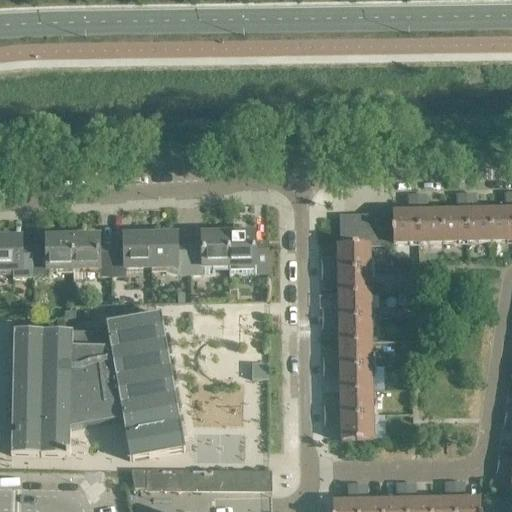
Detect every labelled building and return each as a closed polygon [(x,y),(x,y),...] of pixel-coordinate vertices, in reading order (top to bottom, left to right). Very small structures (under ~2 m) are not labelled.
[(467,209),(466,196),(457,196),(458,210),(462,209),(467,209)] [(475,209),(475,196),(466,196),(467,209),(471,209),(475,209)] [(418,210),(418,197),(409,197),(409,211),(413,210),(418,210)] [(426,210),(426,197),(418,197),(418,210),(422,210),(426,210)] [(511,244),(511,208),(510,208),(511,212),(491,212),(492,245),(511,244)] [(467,245),(467,209),(462,209),(462,213),(442,213),(443,246),(467,245)] [(492,245),(491,212),(471,213),(471,209),(467,209),(467,245),(492,245)] [(419,246),(418,210),(413,210),(413,214),(393,214),(393,218),(394,248),(395,248),(395,247),(419,246)] [(443,246),(442,213),(422,214),(422,210),(418,210),(419,246),(443,246)] [(368,247),(368,218),(355,219),(355,247),(368,247)] [(381,248),(380,218),(368,218),(368,247),(370,247),(370,248),(381,248)] [(394,248),(393,218),(380,218),(381,248),(394,248)] [(355,247),(355,219),(341,219),(342,248),(355,247)] [(229,269),(228,236),(202,237),(202,246),(203,269),(204,269),(229,269)] [(255,268),(255,245),(255,236),(228,236),(229,269),(254,268),(255,268)] [(178,270),(177,247),(177,237),(151,238),(151,270),(177,270),(178,270)] [(151,270),(151,238),(124,238),(125,248),(125,271),(126,271),(151,270)] [(74,272),(73,239),(47,240),(47,249),(47,272),(48,272),(74,272)] [(100,271),(99,248),(99,239),(73,239),(74,272),(99,271),(100,271)] [(22,273),(22,250),(21,240),(0,240),(0,273),(21,273),(22,273)] [(269,276),(268,245),(255,245),(255,268),(254,268),(255,276),(269,276)] [(190,278),(190,246),(177,247),(178,270),(177,270),(177,278),(190,278)] [(203,269),(202,246),(190,246),(190,278),(204,277),(204,269),(203,269)] [(370,272),(370,248),(370,247),(368,247),(355,247),(342,248),(338,248),(338,268),(334,268),(334,273),(370,272)] [(113,279),(112,248),(99,248),(100,271),(99,271),(99,279),(113,279)] [(125,271),(125,248),(112,248),(113,279),(126,279),(126,271),(125,271)] [(47,272),(47,249),(34,250),(35,281),(48,280),(48,272),(47,272)] [(35,281),(34,250),(22,250),(22,273),(21,273),(21,281),(35,281)] [(334,273),(334,268),(334,264),(321,264),(321,273),(334,273)] [(371,296),(370,272),(334,273),(335,277),(338,277),(339,297),(371,296)] [(335,281),(335,277),(334,273),(321,273),(322,282),(335,281)] [(371,321),(371,296),(339,297),(339,317),(335,317),(335,321),(371,321)] [(335,321),(335,317),(335,313),(322,313),(322,321),(335,321)] [(178,410),(176,400),(176,398),(174,388),(173,382),(171,373),(171,371),(169,361),(168,355),(166,345),(166,343),(164,334),(163,326),(161,317),(156,318),(106,326),(106,336),(73,335),(73,334),(14,333),(11,457),(70,459),(71,432),(123,423),(125,436),(136,434),(144,433),(181,426),(179,416),(178,410)] [(336,330),(336,326),(335,321),(322,321),(323,330),(336,330)] [(372,345),(371,321),(335,321),(336,326),(339,326),(339,345),(372,345)] [(372,369),(372,345),(339,345),(340,366),(336,366),(336,370),(372,369)] [(336,370),(336,366),(336,361),(323,362),(323,370),(336,370)] [(373,393),(372,369),(336,370),(337,374),(340,374),(340,394),(373,393)] [(337,379),(337,374),(336,370),(323,370),(324,379),(337,379)] [(373,418),(373,393),(340,394),(341,414),(337,414),(337,418),(373,418)] [(337,418),(337,414),(337,410),(324,410),(324,418),(337,418)] [(338,427),(338,423),(337,418),(324,418),(324,427),(338,427)] [(374,443),(373,418),(337,418),(338,423),(341,423),(341,443),(374,443)] [(511,470),(511,465),(511,461),(499,459),(498,468),(511,470)] [(509,478),(510,474),(511,470),(498,468),(496,476),(509,478)] [(193,492),(193,474),(131,474),(135,491),(193,492)] [(272,492),(272,474),(193,474),(193,492),(272,492)] [(455,498),(455,485),(446,485),(447,498),(451,498),(455,498)] [(464,498),(464,485),(455,485),(455,498),(459,498),(464,498)] [(367,499),(366,486),(358,487),(358,500),(362,500),(367,499)] [(407,499),(406,486),(398,486),(398,499),(402,499),(407,499)] [(415,499),(415,486),(406,486),(407,499),(411,499),(415,499)] [(358,500),(358,487),(349,487),(349,500),(354,500),(358,500)] [(511,511),(511,496),(511,502),(480,503),(480,511),(511,511)] [(455,511),(455,498),(451,498),(451,502),(431,502),(431,511),(455,511)] [(480,511),(480,503),(480,502),(459,502),(459,498),(455,498),(455,511),(480,511)] [(406,511),(407,499),(402,499),(402,503),(382,503),(382,511),(406,511)] [(431,511),(431,502),(411,503),(411,499),(407,499),(406,511),(431,511)] [(358,511),(358,500),(354,500),(354,504),(333,504),(333,511),(358,511)] [(382,511),(382,503),(362,504),(362,500),(358,500),(358,511),(382,511)]
